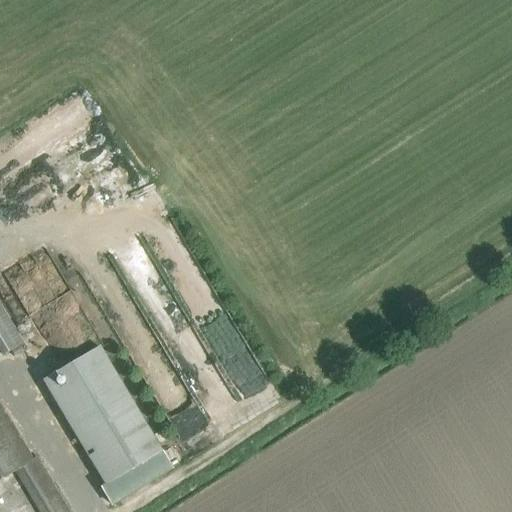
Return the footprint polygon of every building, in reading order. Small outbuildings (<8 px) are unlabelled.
[(125,164),(81,192),(94,212),(138,184),(125,164)] [(0,222),(44,197),(29,171),(0,187),(0,222)] [(49,247),(31,256),(36,267),(28,271),(45,306),(72,293),(49,247)] [(0,349),(4,356),(24,343),(0,305),(0,349)] [(163,344),(135,358),(170,428),(198,414),(163,344)] [(0,480),(16,471),(40,511),(68,511),(37,458),(34,460),(0,402),(0,480)] [(101,482),(114,503),(171,468),(159,448),(101,482)]
